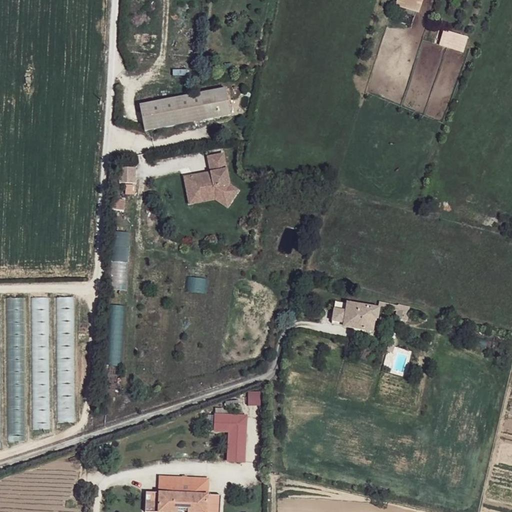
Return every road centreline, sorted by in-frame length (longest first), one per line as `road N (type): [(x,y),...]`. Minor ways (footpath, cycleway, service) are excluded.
road 1 (track): [(114,0),(83,439),(94,511)]
road 2 (track): [(303,323),(287,329),(268,373),(0,466)]
